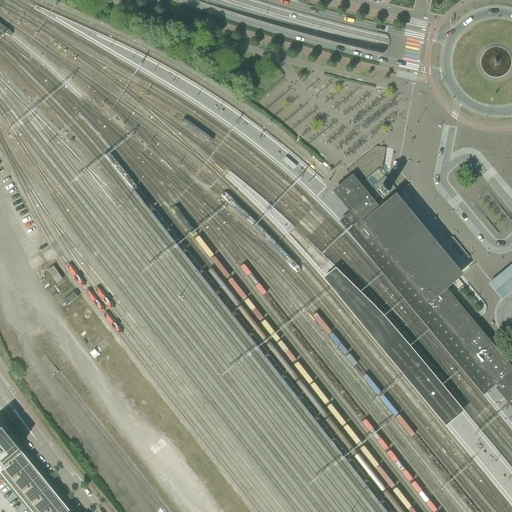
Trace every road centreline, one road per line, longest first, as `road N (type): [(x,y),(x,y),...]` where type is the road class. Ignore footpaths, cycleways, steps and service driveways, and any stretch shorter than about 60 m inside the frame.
road 1 (secondary): [(206,0),(444,65),(511,67)]
road 2 (secondary): [(178,0),(447,75)]
road 3 (secondary): [(511,56),(424,50),(240,0)]
road 4 (secondary): [(450,42),(276,0)]
road 5 (unclassified): [(94,511),(3,398)]
